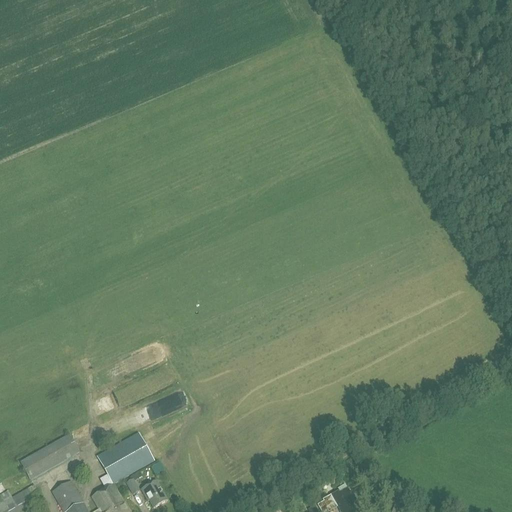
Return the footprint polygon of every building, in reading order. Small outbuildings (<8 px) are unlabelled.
[(160,411),(141,417),(145,428),(164,421),(160,411)] [(117,426),(122,439),(141,432),(136,419),(117,426)] [(129,511),(125,503),(124,504),(114,485),(154,462),(139,434),(98,458),(108,476),(100,480),(106,490),(92,498),(99,510),(96,511),(88,511),(71,482),(52,493),(62,511),(129,511)] [(21,464),(30,480),(79,452),(70,436),(21,464)] [(152,468),(156,476),(162,473),(158,464),(152,468)] [(133,495),(139,492),(133,480),(127,484),(133,495)] [(154,509),(168,501),(157,482),(141,491),(148,503),(150,502),(154,509)] [(0,511),(22,511),(43,500),(35,486),(12,498),(8,491),(0,495),(0,511)] [(360,511),(356,503),(357,502),(354,496),(352,497),(347,488),(340,493),(339,491),(330,496),(322,500),(324,502),(317,506),(321,511),(329,511),(337,508),(339,511),(360,511)] [(406,503),(398,507),(400,511),(408,507),(406,503)]
